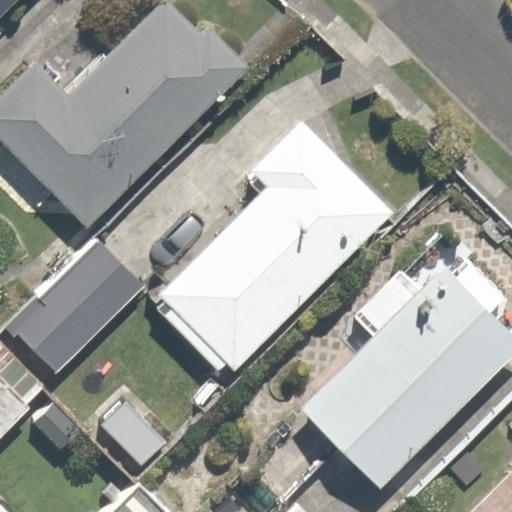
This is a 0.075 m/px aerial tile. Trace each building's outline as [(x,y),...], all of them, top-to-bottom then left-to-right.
[(39,46),(0,82),(0,134),(82,223),(253,64),(208,15),(197,25),(173,0),(154,0),(70,79),(39,46)] [(0,0),(0,9),(9,0),(0,0)] [(389,203),(299,111),(248,161),(267,179),(153,290),(226,363),(389,203)] [(140,276),(92,233),(33,291),(41,299),(14,325),(59,365),(140,276)] [(383,478),(511,345),(511,329),(436,257),(300,398),(383,478)] [(0,434),(45,388),(0,344),(0,434)] [(160,426),(121,389),(95,415),(134,453),(160,426)] [(511,511),(511,465),(464,511),(511,511)] [(166,511),(130,476),(94,511),(166,511)] [(320,511),(299,493),(281,511),(320,511)] [(0,511),(15,511),(0,497),(0,511)]
